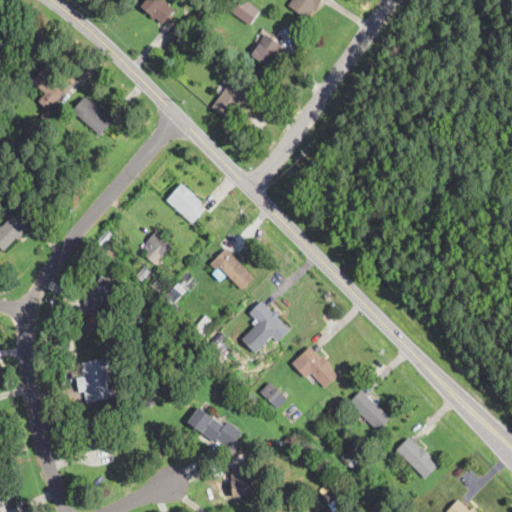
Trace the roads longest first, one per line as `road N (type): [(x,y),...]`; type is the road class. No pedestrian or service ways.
road 1 (secondary): [(511,455),(144,80),(54,0)]
road 2 (residential): [(66,511),(33,406),(26,310),(79,228),(179,120)]
road 3 (residential): [(252,188),(389,0)]
